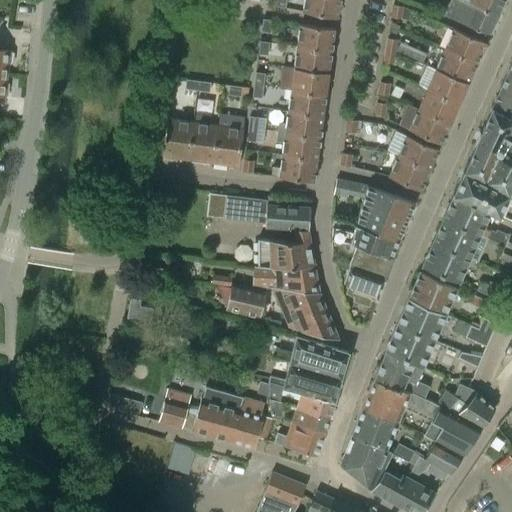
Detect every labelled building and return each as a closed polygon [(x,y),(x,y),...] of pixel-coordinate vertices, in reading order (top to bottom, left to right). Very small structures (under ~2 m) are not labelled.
[(339,0),(304,0),(302,11),(336,18),(337,14),(333,14),(334,9),(338,9),(339,0)] [(451,0),(444,15),(460,22),(463,23),(478,29),(489,33),(499,13),(504,0),(451,0)] [(393,4),(391,17),(400,18),(409,21),(413,11),(402,6),(393,4)] [(270,33),(272,20),(263,19),(261,31),(270,33)] [(297,46),(331,51),(333,37),(329,36),(330,32),(334,32),(334,29),(300,24),(297,46)] [(444,49),(476,63),(482,50),(478,48),(480,44),(483,45),(485,42),(453,28),(444,49)] [(385,50),(394,51),(396,39),(387,38),(385,50)] [(269,42),(260,41),(258,53),(267,55),(269,42)] [(399,42),(396,50),(422,61),(425,53),(399,42)] [(329,65),(331,51),(297,46),(294,68),(328,73),(329,70),(325,69),(325,64),(329,65)] [(0,48),(0,72),(5,73),(6,63),(10,63),(11,52),(7,52),(7,49),(0,48)] [(435,69),(467,83),(468,80),(465,78),(467,74),(470,76),(476,63),(444,49),(441,56),(435,69)] [(394,51),(385,50),(383,62),(392,63),(394,51)] [(285,85),(285,89),(325,94),(327,80),(323,80),(324,75),(328,75),(328,73),(294,68),(291,86),(285,85)] [(466,85),(467,83),(435,69),(426,89),(458,103),(464,90),(460,88),(462,84),(466,85)] [(254,84),(263,86),(265,74),(255,72),(254,84)] [(511,76),(507,74),(499,91),(511,97),(511,76)] [(197,90),(198,81),(186,79),(185,88),(197,90)] [(198,81),(197,90),(209,92),(210,82),(198,81)] [(389,83),(380,81),(378,94),(387,95),(389,83)] [(263,86),(254,84),(252,96),(261,98),(263,86)] [(240,96),(241,87),(229,85),(228,94),(240,96)] [(290,95),(288,111),(322,116),(322,113),(319,112),(319,108),(323,108),(325,94),(285,89),(284,94),(290,95)] [(426,89),(418,109),(449,123),(451,120),(447,119),(449,114),(453,116),(458,103),(426,89)] [(511,97),(499,91),(491,107),(511,118),(511,97)] [(386,103),(376,102),(374,114),(384,116),(386,103)] [(511,195),(508,193),(511,185),(511,118),(491,107),(481,132),(480,132),(480,133),(479,133),(479,134),(476,141),(476,142),(475,143),(476,143),(464,171),(508,194),(511,196),(511,195)] [(448,125),(449,123),(418,109),(409,129),(440,143),(446,130),(443,128),(445,124),(448,125)] [(322,119),(322,116),(288,111),(286,124),(278,123),(277,132),(319,137),(321,123),(317,123),(318,118),(322,119)] [(248,128),(257,129),(259,117),(249,116),(248,128)] [(188,159),(193,122),(167,118),(162,156),(178,158),(179,154),(185,155),(184,159),(188,159)] [(354,133),(356,120),(347,119),(345,131),(354,133)] [(217,125),(193,122),(188,159),(191,160),(191,156),(197,157),(197,160),(212,163),(217,125)] [(217,125),(212,163),(228,165),(228,161),(235,162),(234,166),(238,166),(243,129),(217,125)] [(257,129),(248,128),(246,140),(255,142),(257,129)] [(317,151),(319,137),(277,132),(276,141),(283,142),(282,154),(316,159),(316,156),(313,156),(313,151),(317,151)] [(432,162),(438,149),(406,135),(397,155),(429,169),(430,167),(426,165),(428,161),(432,162)] [(340,165),(349,166),(351,154),(342,152),(340,165)] [(316,159),(282,154),(280,167),(272,166),(271,176),(313,181),(315,167),(311,166),(312,161),(316,162),(316,159)] [(429,169),(397,155),(388,176),(420,190),(426,176),(422,175),(424,170),(428,172),(429,169)] [(253,160),(243,159),(242,172),(251,173),(253,160)] [(499,215),(508,194),(464,171),(453,195),(490,211),(499,215)] [(367,186),(342,180),(336,179),(333,193),(356,197),(356,196),(363,198),(355,224),(371,231),(373,224),(400,235),(414,203),(394,194),(393,194),(367,186)] [(266,204),(267,204),(267,199),(265,199),(242,197),(242,196),(239,195),(239,196),(228,195),(228,194),(226,194),(223,217),(265,222),(266,204)] [(483,228),(490,211),(453,195),(443,218),(480,234),(479,235),(503,245),(511,248),(511,235),(508,234),(508,235),(496,230),(495,232),(490,229),(489,230),(483,228)] [(266,204),(265,222),(265,227),(293,229),(297,229),(308,230),(307,230),(308,231),(308,230),(310,207),(267,204),(266,204)] [(391,257),(400,235),(373,224),(371,231),(355,224),(353,233),(341,230),(343,221),(332,218),(331,239),(356,244),(391,257)] [(469,258),(479,235),(480,234),(443,218),(432,242),(469,258)] [(295,241),(259,239),(259,266),(266,267),(269,267),(314,265),(308,230),(308,231),(307,230),(308,230),(297,229),(293,229),(295,241)] [(391,258),(391,257),(356,244),(331,239),(332,251),(337,252),(337,251),(352,255),(350,262),(334,258),(335,267),(347,269),(348,266),(384,278),(390,261),(387,260),(389,257),(391,258)] [(458,282),(469,258),(432,242),(422,266),(458,282)] [(511,248),(503,245),(498,256),(511,261),(511,248)] [(319,292),(314,265),(269,267),(266,267),(265,285),(267,286),(272,287),(319,292)] [(266,289),(267,286),(265,285),(266,267),(259,266),(255,266),(254,266),(254,286),(255,287),(266,289)] [(348,266),(347,269),(344,279),(345,282),(349,283),(347,287),(346,287),(347,288),(345,293),(354,296),(352,301),(368,306),(372,296),(375,298),(376,299),(377,297),(374,296),(376,293),(378,294),(384,278),(348,266)] [(408,298),(444,314),(456,288),(419,272),(408,298)] [(230,277),(212,275),(211,283),(229,286),(230,277)] [(476,290),(489,296),(497,299),(511,296),(511,282),(488,281),(488,284),(479,283),(476,290)] [(232,282),(226,309),(259,317),(266,290),(232,282)] [(319,292),(272,287),(288,326),(338,338),(319,292)] [(444,314),(408,298),(396,325),(433,341),(433,340),(444,314)] [(130,305),(127,317),(143,320),(145,308),(130,305)] [(482,317),(478,328),(491,334),(496,323),(482,317)] [(385,351),(414,364),(422,367),(433,341),(396,325),(385,351)] [(465,337),(486,346),(491,334),(478,328),(470,325),(465,337)] [(296,335),(290,361),(340,376),(348,352),(296,335)] [(406,383),(414,364),(385,351),(374,379),(374,380),(373,381),(397,391),(398,388),(404,391),(405,390),(423,398),(428,386),(417,382),(415,386),(406,383)] [(477,367),(482,356),(460,352),(457,358),(477,367)] [(334,400),(340,376),(290,361),(286,379),(271,376),(269,382),(270,382),(270,383),(334,400)] [(435,404),(422,399),(423,398),(405,390),(404,391),(398,388),(397,391),(373,381),(362,408),(397,422),(404,404),(419,410),(419,409),(433,414),(423,434),(434,440),(463,455),(464,453),(468,439),(473,441),(481,427),(448,408),(447,409),(436,404),(435,404)] [(334,400),(270,383),(269,387),(271,387),(270,391),(271,399),(279,401),(282,394),(299,399),(296,406),(296,407),(329,416),(334,400)] [(481,427),(494,408),(476,392),(459,384),(455,395),(458,397),(457,398),(448,408),(481,427)] [(191,430),(208,435),(231,441),(242,401),(242,397),(205,386),(202,398),(201,397),(198,406),(186,405),(187,404),(166,398),(159,421),(180,427),(185,410),(196,415),(191,430)] [(445,390),(436,404),(447,409),(448,408),(457,398),(458,397),(455,395),(445,390)] [(263,403),(242,397),(242,401),(231,441),(254,448),(260,427),(268,429),(271,418),(260,414),(263,403)] [(271,399),(272,415),(282,417),(283,402),(279,401),(271,399)] [(329,417),(329,416),(296,407),(296,406),(292,420),(324,430),(329,417)] [(362,408),(352,433),(386,449),(397,422),(362,408)] [(324,430),(292,420),(287,435),(279,432),(275,443),(291,448),(316,455),(324,430)] [(354,475),(371,490),(382,472),(391,451),(386,449),(352,433),(340,463),(341,464),(354,475)] [(498,450),(503,442),(495,436),(489,445),(498,450)] [(463,455),(434,440),(423,460),(428,463),(449,474),(463,455)] [(168,467),(189,473),(195,452),(174,446),(168,467)] [(414,465),(424,470),(428,463),(423,460),(418,457),(414,465)] [(305,485),(271,472),(255,511),(292,511),(296,505),(297,505),(305,485)] [(384,473),(382,472),(371,490),(375,493),(409,511),(422,511),(435,493),(402,476),(400,479),(388,472),(384,473)] [(344,511),(348,505),(318,492),(319,491),(316,490),(316,491),(307,511),(344,511)]
